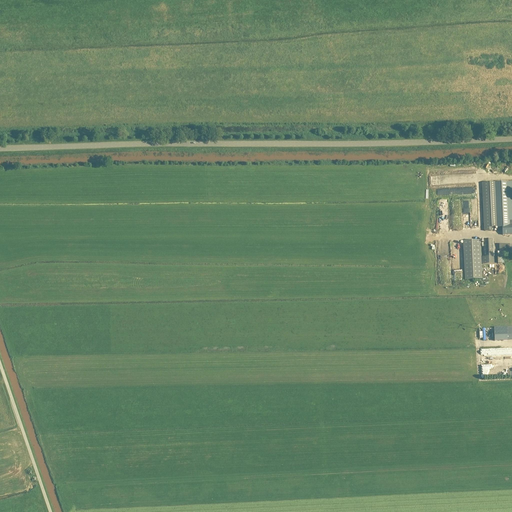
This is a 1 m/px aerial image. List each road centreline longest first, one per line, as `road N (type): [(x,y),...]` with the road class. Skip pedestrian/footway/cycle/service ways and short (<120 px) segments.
road 1 (unclassified): [(0,149),(511,139)]
road 2 (unclassified): [(49,511),(0,367)]
